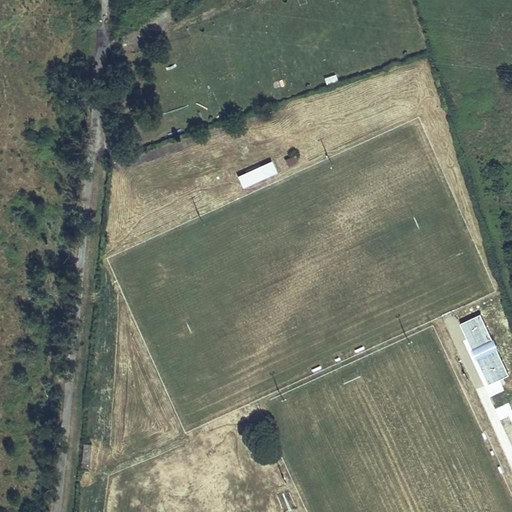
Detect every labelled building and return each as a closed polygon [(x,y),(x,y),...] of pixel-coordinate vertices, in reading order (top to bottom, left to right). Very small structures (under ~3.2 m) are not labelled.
[(327,83),(337,79),(334,72),(324,76),(327,83)] [(237,175),(242,185),(276,170),(272,160),(237,175)] [(461,323),(489,384),(509,375),(481,313),(461,323)] [(116,322),(110,324),(114,338),(120,337),(116,322)] [(136,334),(122,340),(129,354),(143,348),(136,334)] [(102,379),(101,395),(117,396),(118,380),(102,379)] [(156,415),(171,410),(167,397),(152,402),(156,415)] [(222,434),(227,450),(242,445),(237,429),(222,434)] [(107,439),(107,455),(122,455),(123,440),(107,439)] [(84,444),(81,469),(88,470),(91,444),(84,444)] [(162,471),(147,473),(149,488),(164,486),(162,471)] [(217,509),(231,505),(228,492),(213,497),(217,509)]
